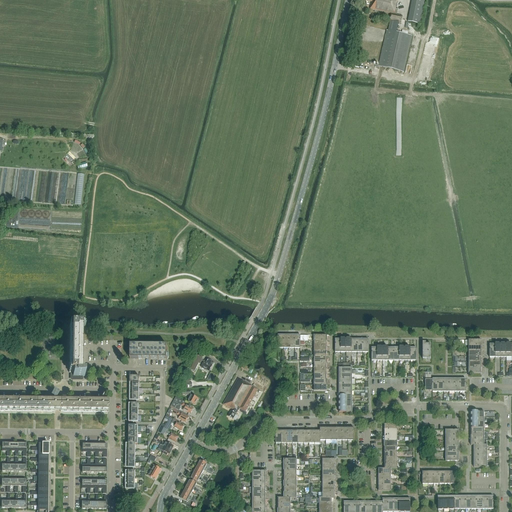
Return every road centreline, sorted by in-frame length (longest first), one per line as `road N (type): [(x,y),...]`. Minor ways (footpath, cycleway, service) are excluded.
road 1 (secondary): [(193,440),(276,281),(349,0)]
road 2 (residential): [(193,440),(226,450),(273,421),(366,420),(398,406),(498,406),(503,511)]
